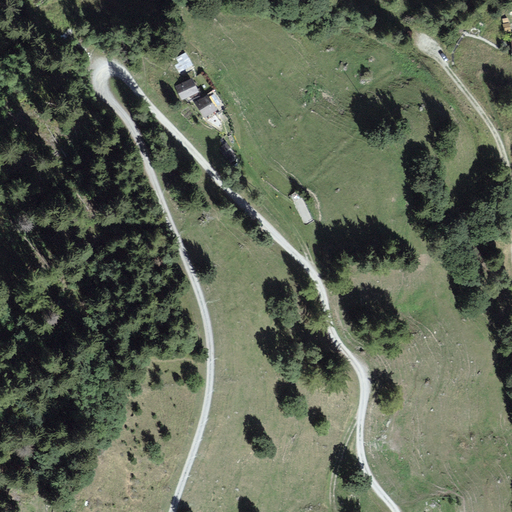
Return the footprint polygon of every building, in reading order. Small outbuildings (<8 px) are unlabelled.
[(172,57),(178,69),(192,63),(186,50),(172,57)] [(193,66),(182,68),(185,79),(195,77),(193,66)] [(194,79),(176,87),(182,101),(200,93),(194,79)] [(209,96),(195,104),(204,119),(218,111),(209,96)] [(226,144),(217,151),(225,161),(234,153),(226,144)]
